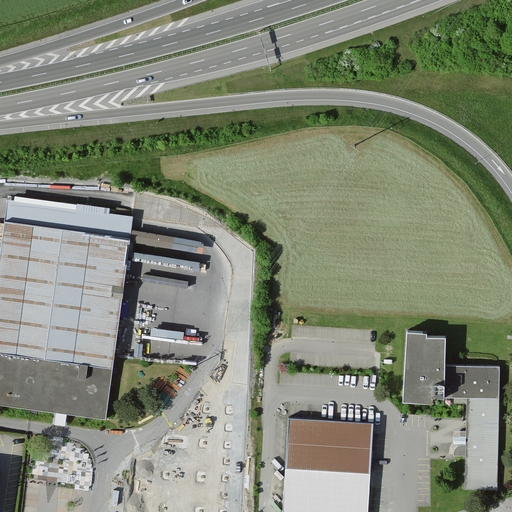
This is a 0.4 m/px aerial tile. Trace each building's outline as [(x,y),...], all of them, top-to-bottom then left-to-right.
[(134,216),(7,199),(0,250),(0,407),(107,421),(134,216)] [(182,359),(184,345),(206,348),(208,332),(151,324),(147,354),(182,359)] [(427,326),(407,326),(403,400),(432,401),(432,397),(443,398),(467,398),(467,445),(454,444),(454,456),(466,456),(465,460),(465,488),(497,488),(500,364),(445,363),(446,332),(427,332),(427,326)] [(368,511),(373,420),(288,416),(283,511),(368,511)] [(188,469),(156,467),(153,511),(219,511),(225,445),(190,443),(188,469)]
